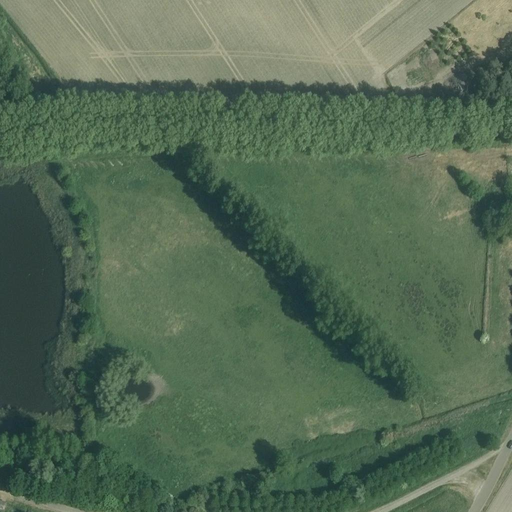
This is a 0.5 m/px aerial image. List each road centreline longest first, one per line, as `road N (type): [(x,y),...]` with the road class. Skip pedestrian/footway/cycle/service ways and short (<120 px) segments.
road 1 (tertiary): [(0,137),(132,126),(511,130)]
road 2 (unclassified): [(506,452),(379,511)]
